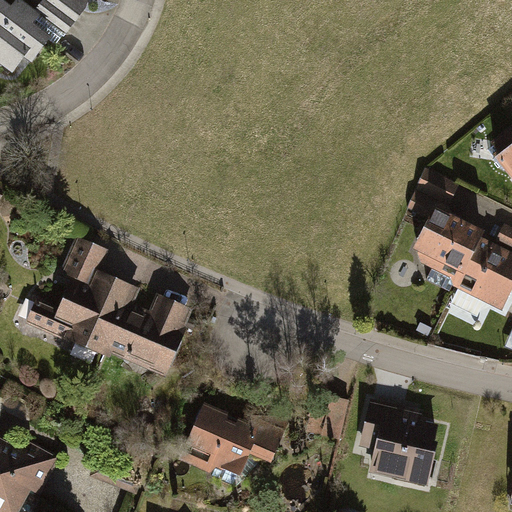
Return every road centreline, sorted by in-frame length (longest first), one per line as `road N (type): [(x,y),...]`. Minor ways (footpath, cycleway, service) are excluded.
road 1 (residential): [(511,389),(313,334)]
road 2 (residential): [(135,0),(86,78),(55,102),(0,124)]
